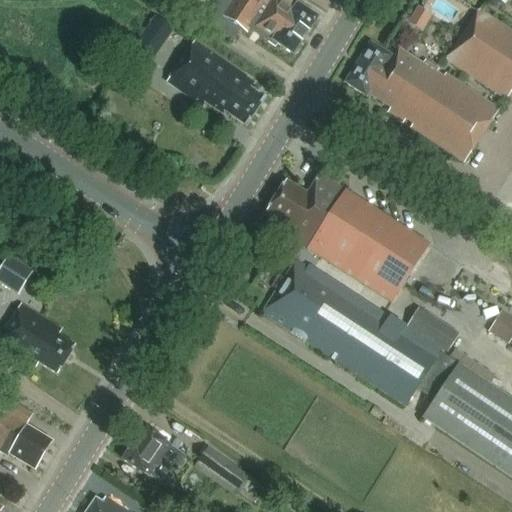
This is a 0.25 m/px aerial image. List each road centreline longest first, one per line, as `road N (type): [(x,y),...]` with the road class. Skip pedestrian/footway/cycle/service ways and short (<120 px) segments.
road 1 (secondary): [(47,511),(206,256)]
road 2 (secondary): [(206,256),(356,0)]
road 3 (secondary): [(0,129),(206,256)]
